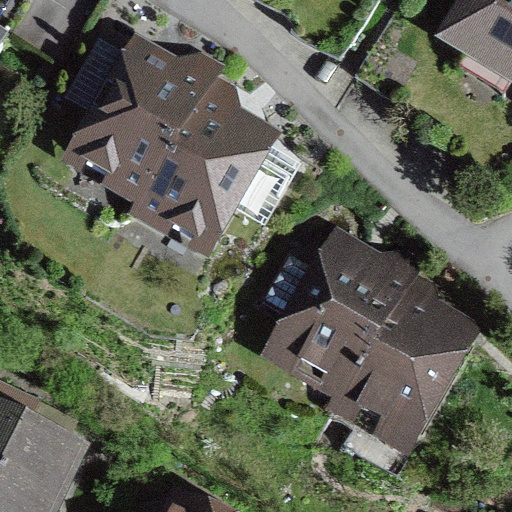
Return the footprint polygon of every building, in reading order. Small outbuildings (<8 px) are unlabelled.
[(504,97),(511,84),(511,0),(472,0),(450,37),(471,49),(458,70),(504,97)] [(0,53),(12,34),(0,27),(0,53)] [(102,121),(136,63),(100,42),(66,100),(102,121)] [(79,160),(144,198),(214,78),(220,68),(204,59),(189,85),(140,56),(136,63),(102,121),(79,160)] [(230,87),(214,78),(144,198),(138,208),(203,246),(227,204),(261,224),(295,168),(260,148),(264,141),(215,113),(230,87)] [(346,389),(412,277),(417,268),(400,258),(387,282),(339,254),(325,277),(290,256),(262,304),(298,324),(282,352),(344,388),(338,398),(340,400),(346,389)] [(346,389),(340,400),(405,437),(463,338),(414,310),(428,286),(412,277),(346,389)] [(37,511),(65,455),(21,434),(36,403),(0,386),(0,511),(37,511)]
